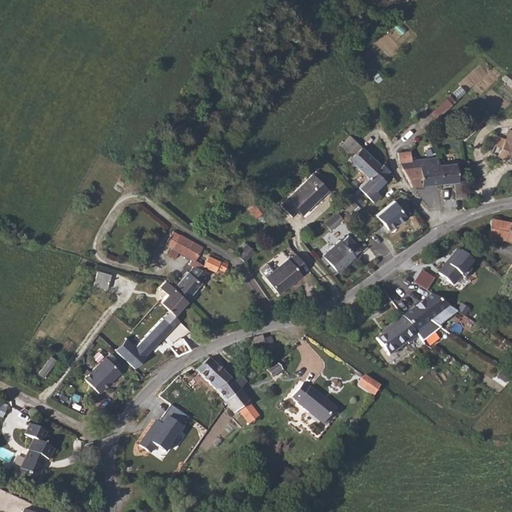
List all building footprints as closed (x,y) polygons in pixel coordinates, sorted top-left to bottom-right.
[(345,144),(355,135),(348,127),(338,137),(345,144)] [(345,144),(350,149),(360,139),(355,135),(345,144)] [(511,166),(511,145),(491,136),(486,146),(490,148),(487,155),(511,166)] [(368,174),(382,160),(362,140),(348,153),(368,174)] [(397,161),(409,186),(439,184),(438,164),(437,158),(409,160),(409,152),(396,153),(397,161)] [(356,187),(360,191),(364,186),(377,198),(383,191),(378,186),(388,176),(385,173),(392,166),(384,158),(382,160),(368,174),(356,187)] [(438,164),(439,184),(452,184),(452,200),(464,199),(464,193),(464,177),(457,177),(456,164),(438,164)] [(278,199),(289,210),(295,205),(297,206),(311,194),(313,197),(327,184),(312,168),(278,199)] [(344,199),(355,210),(368,199),(360,191),(356,187),(344,199)] [(408,219),(395,202),(378,215),(390,232),(408,219)] [(325,217),(332,225),(347,212),(339,205),(325,217)] [(511,226),(505,224),(488,222),(485,241),(503,243),(511,245),(511,226)] [(178,231),(164,254),(172,258),(177,249),(193,258),(201,246),(178,231)] [(335,273),(342,267),(340,260),(338,255),(354,243),(347,234),(339,241),(337,239),(320,254),(335,273)] [(232,251),(240,256),(248,244),(239,238),(232,251)] [(342,267),(361,252),(354,243),(338,255),(340,260),(342,267)] [(296,249),(292,252),(291,251),(269,270),(283,286),(305,267),(304,265),(311,259),(300,246),(296,249)] [(458,248),(439,272),(457,285),(475,261),(458,248)] [(173,287),(189,302),(204,283),(200,279),(210,268),(212,269),(213,270),(215,267),(220,270),(222,267),(226,261),(218,257),(217,259),(207,253),(201,263),(205,265),(202,268),(195,263),(189,271),(187,270),(173,287)] [(92,284),(104,289),(110,275),(98,270),(92,284)] [(414,282),(427,289),(434,278),(422,270),(414,282)] [(158,300),(169,311),(176,316),(189,302),(173,287),(166,280),(160,287),(165,292),(158,300)] [(429,293),(399,316),(421,342),(439,326),(455,311),(429,293)] [(127,336),(115,348),(134,367),(179,318),(176,316),(169,311),(135,344),(127,336)] [(373,340),(385,356),(404,342),(406,345),(416,337),(399,316),(385,327),(387,329),(373,340)] [(251,340),(251,343),(253,350),(253,352),(267,350),(271,362),(277,357),(275,351),(272,333),(266,334),(264,331),(250,335),(251,340)] [(176,355),(177,357),(186,352),(193,348),(190,344),(186,335),(170,342),(176,355)] [(251,343),(241,345),(242,352),(253,350),(251,343)] [(46,377),(56,359),(49,355),(39,374),(46,377)] [(80,379),(94,392),(115,371),(101,357),(80,379)] [(195,369),(198,371),(197,372),(202,376),(203,378),(218,366),(209,357),(195,369)] [(267,371),(273,377),(281,369),(274,363),(267,371)] [(203,378),(213,387),(218,395),(219,396),(216,399),(219,404),(223,401),(238,388),(233,381),(230,378),(218,366),(203,378)] [(233,381),(238,388),(246,382),(240,375),(233,381)] [(356,384),(373,395),(379,386),(362,375),(356,384)] [(305,409),(318,392),(309,384),(308,386),(302,381),(291,395),(296,399),(295,401),(305,409)] [(223,401),(231,412),(236,409),(246,423),(257,414),(238,388),(223,401)] [(305,409),(322,422),(335,406),(318,392),(305,409)] [(156,419),(139,444),(151,452),(156,445),(166,452),(191,418),(171,404),(160,422),(156,419)] [(312,420),(305,426),(313,437),(321,431),(312,420)] [(27,469),(37,473),(35,478),(44,484),(52,468),(50,467),(54,458),(58,460),(63,449),(41,439),(36,450),(40,451),(36,459),(32,459),(27,469)]
